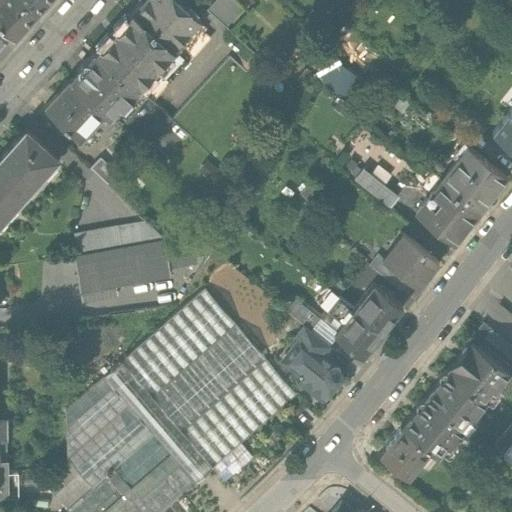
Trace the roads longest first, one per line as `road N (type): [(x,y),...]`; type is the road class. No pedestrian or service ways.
road 1 (residential): [(332,452),(511,223)]
road 2 (residential): [(0,95),(87,0)]
